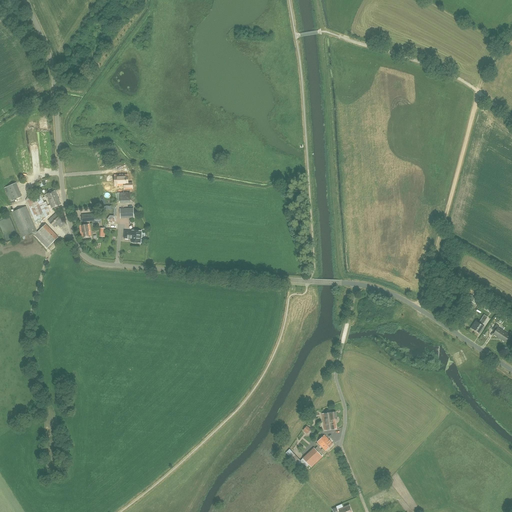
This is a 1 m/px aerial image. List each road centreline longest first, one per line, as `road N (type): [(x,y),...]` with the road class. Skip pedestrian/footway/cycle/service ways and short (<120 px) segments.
road 1 (unclassified): [(357,283),(84,256),(62,190),(53,72),(24,0)]
road 2 (unclassified): [(511,370),(405,300),(357,283)]
road 3 (track): [(323,31),(420,62),(478,92)]
road 4 (track): [(441,230),(478,92)]
